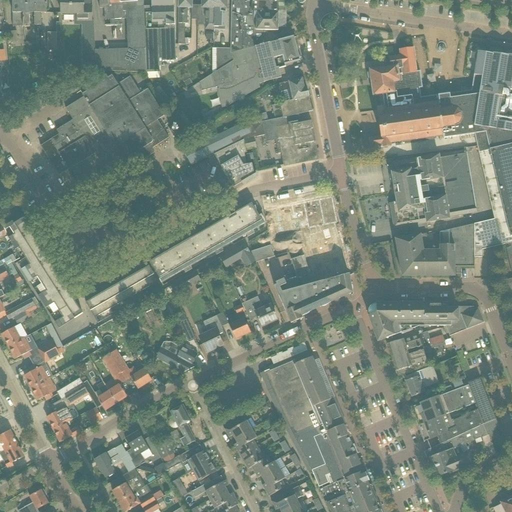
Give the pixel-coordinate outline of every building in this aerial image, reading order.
[(12,0),(12,26),(24,26),(24,13),(26,13),(26,4),(30,4),(30,0),(12,0)] [(24,13),(24,26),(30,26),(30,13),(36,13),(37,13),(37,4),(39,4),(39,0),(30,0),(30,4),(26,4),(26,13),(24,13)] [(39,0),(39,4),(37,4),(37,13),(36,13),(36,25),(41,25),(41,13),(48,13),(48,8),(50,8),(49,0),(39,0)] [(92,20),(92,6),(83,6),(83,0),(61,0),(61,14),(74,14),(74,21),(82,21),(82,37),(94,37),(93,20),(92,20)] [(144,7),(143,0),(99,0),(100,8),(104,8),(105,20),(110,19),(114,19),(126,19),(129,72),(147,73),(144,7)] [(176,46),(173,0),(151,0),(151,7),(144,7),(147,73),(160,72),(159,61),(176,60),(176,46)] [(178,8),(178,44),(185,44),(185,24),(188,24),(188,8),(192,8),(192,6),(192,5),(192,1),(191,0),(178,0),(178,8)] [(201,0),(202,1),(202,6),(205,6),(205,16),(205,25),(205,30),(214,30),(215,0),(201,0)] [(215,0),(214,30),(226,30),(226,8),(227,8),(226,0),(215,0)] [(231,0),(231,49),(230,53),(231,53),(256,47),(256,35),(261,35),(261,33),(264,33),(264,30),(278,31),(278,7),(283,7),(284,0),(281,0),(231,0)] [(104,24),(102,46),(122,47),(123,43),(118,43),(120,26),(104,24)] [(8,32),(9,42),(18,41),(17,31),(8,32)] [(48,50),(56,51),(57,33),(56,33),(48,33),(48,50)] [(303,62),(296,37),(294,38),(294,37),(284,39),(256,47),(231,53),(233,61),(244,96),(260,87),(259,84),(266,81),(273,79),(281,77),(281,76),(279,77),(278,72),(279,72),(278,69),(285,67),(285,64),(297,61),(297,64),(303,62)] [(26,42),(28,54),(41,52),(39,41),(26,42)] [(370,71),(367,73),(368,79),(371,80),(372,84),(371,84),(373,95),(383,94),(384,106),(385,106),(386,110),(422,104),(421,98),(420,88),(422,88),(421,77),(420,71),(417,72),(413,47),(399,49),(400,56),(398,57),(389,58),(391,67),(370,70),(370,71)] [(224,49),(223,67),(233,61),(231,53),(230,53),(231,49),(224,49)] [(95,63),(96,71),(112,71),(104,50),(95,50),(95,60),(95,63)] [(376,138),(370,139),(371,146),(382,145),(382,148),(391,147),(390,144),(426,139),(426,141),(434,140),(434,138),(442,137),(443,139),(474,134),(478,152),(511,144),(511,55),(508,55),(508,56),(493,53),(493,54),(478,52),(472,91),(444,94),(421,98),(422,104),(386,110),(385,106),(384,106),(377,108),(378,111),(381,138),(376,138)] [(233,61),(223,67),(211,75),(199,82),(202,91),(208,89),(214,88),(217,88),(222,108),(226,107),(244,96),(233,61)] [(147,151),(169,138),(157,120),(164,116),(147,89),(140,93),(130,77),(117,84),(112,76),(108,78),(105,75),(84,89),(86,92),(82,94),(83,97),(65,108),(66,109),(66,108),(69,112),(68,112),(73,120),(56,130),(59,134),(40,146),(45,154),(47,153),(53,164),(52,165),(59,175),(69,169),(69,170),(98,152),(106,165),(103,166),(109,176),(135,159),(136,158),(136,157),(136,156),(144,150),(144,151),(146,152),(147,151)] [(286,91),(289,101),(289,102),(309,97),(304,78),(294,80),(279,84),(281,92),(286,91)] [(272,106),(275,119),(283,118),(294,116),(298,115),(312,111),(309,97),(289,102),(289,101),(279,103),(280,104),(272,106)] [(174,117),(185,134),(193,128),(182,112),(174,117)] [(265,113),(252,116),(253,118),(254,118),(255,124),(267,121),(265,113)] [(275,119),(267,121),(255,124),(254,118),(253,118),(199,144),(196,141),(182,148),(191,165),(222,151),(235,144),(244,139),(244,141),(247,150),(257,148),(255,137),(258,136),(265,135),(266,142),(275,140),(277,148),(313,141),(310,129),(313,129),(311,121),(299,123),(298,115),(294,116),(283,118),(275,119)] [(246,165),(244,153),(247,153),(243,140),(214,154),(233,188),(242,183),(243,185),(258,177),(253,167),(252,164),(246,165)] [(313,141),(277,148),(278,154),(282,153),(284,165),(312,160),(315,155),(313,142),(313,141)] [(467,141),(450,143),(451,149),(468,147),(467,141)] [(511,144),(478,152),(494,219),(474,224),(474,258),(482,257),(482,250),(495,246),(505,244),(511,242),(511,144)] [(419,220),(422,219),(422,218),(425,218),(426,223),(449,219),(449,217),(477,213),(468,150),(427,157),(394,162),(395,172),(391,172),(396,202),(389,203),(394,228),(419,224),(419,220)] [(289,227),(290,234),(297,232),(297,233),(297,232),(331,226),(330,217),(334,217),(331,202),(289,210),(290,216),(285,217),(287,227),(289,227)] [(192,269),(188,263),(213,249),(216,255),(223,251),(219,245),(244,231),(248,237),(254,233),(250,227),(261,221),(252,203),(150,262),(160,279),(181,267),(185,273),(192,269)] [(31,233),(27,226),(29,224),(25,217),(14,224),(12,221),(4,226),(5,229),(9,227),(14,234),(8,238),(12,244),(25,235),(26,237),(31,233)] [(474,258),(474,224),(440,232),(440,245),(440,251),(429,251),(426,234),(396,239),(402,276),(402,277),(403,276),(439,276),(454,276),(454,269),(454,267),(474,267),(474,258)] [(271,245),(274,256),(275,257),(289,252),(286,242),(298,240),(297,233),(297,232),(290,234),(291,234),(270,238),(271,245)] [(40,247),(31,233),(26,237),(25,235),(12,244),(15,250),(18,247),(25,257),(40,247)] [(275,283),(277,286),(277,285),(288,310),(285,311),(291,324),(303,318),(302,317),(307,314),(309,313),(310,312),(321,307),(322,307),(323,307),(325,306),(327,305),(328,305),(328,304),(329,303),(350,294),(351,293),(352,292),(352,291),(352,290),(353,290),(353,289),(353,288),(352,287),(352,286),(352,285),(351,285),(351,284),(349,275),(348,275),(348,274),(349,274),(337,233),(311,241),(311,243),(301,246),(304,256),(290,260),(298,277),(285,282),(284,279),(275,283)] [(252,253),(251,252),(248,245),(220,260),(225,267),(238,260),(238,261),(252,253)] [(271,245),(251,252),(252,253),(256,262),(274,256),(271,245)] [(25,276),(49,260),(40,247),(25,257),(29,264),(21,270),(25,276)] [(0,269),(4,268),(12,263),(12,262),(9,257),(9,256),(0,261),(0,269)] [(42,283),(57,274),(49,260),(25,276),(29,282),(37,276),(42,283)] [(161,287),(149,266),(133,275),(141,290),(154,283),(157,289),(161,287)] [(4,268),(0,269),(0,281),(9,277),(4,268)] [(195,272),(188,277),(192,285),(200,281),(196,272),(195,272)] [(65,287),(57,274),(42,283),(46,291),(38,296),(42,302),(65,287)] [(141,290),(133,275),(117,284),(129,305),(132,303),(129,297),(141,290)] [(172,286),(171,286),(176,294),(182,291),(177,283),(172,286)] [(129,305),(117,284),(102,293),(110,308),(122,301),(126,307),(129,305)] [(74,300),(65,287),(42,302),(46,308),(54,303),(58,310),(74,300)] [(97,315),(110,308),(102,293),(86,303),(97,323),(101,321),(97,315)] [(249,320),(250,320),(250,318),(256,315),(262,327),(277,320),(275,314),(271,305),(263,309),(258,297),(242,304),(245,311),(249,320)] [(18,315),(25,312),(35,306),(32,299),(14,308),(18,315)] [(376,303),(376,308),(374,308),(373,310),(372,312),(372,314),(368,316),(378,342),(419,326),(429,326),(446,326),(450,336),(484,323),(478,308),(474,309),(473,307),(457,307),(457,309),(448,309),(448,303),(424,303),(424,299),(398,299),(398,303),(376,303)] [(83,313),(74,300),(58,310),(63,317),(55,322),(59,329),(83,313)] [(234,308),(237,315),(245,312),(241,304),(234,308)] [(25,312),(18,315),(14,318),(18,325),(29,319),(25,312)] [(223,313),(217,316),(221,327),(228,324),(223,313)] [(180,323),(185,334),(192,331),(187,320),(186,320),(184,314),(178,317),(181,322),(180,323)] [(221,327),(217,316),(203,322),(209,333),(200,337),(203,343),(207,352),(222,345),(216,333),(223,330),(221,327)] [(229,326),(231,330),(235,339),(250,332),(244,319),(229,326)] [(63,347),(51,324),(46,327),(58,350),(63,347)] [(2,334),(8,347),(20,340),(12,325),(7,328),(8,331),(2,334)] [(392,358),(431,346),(427,332),(403,339),(387,344),(391,355),(392,358)] [(20,340),(8,347),(15,359),(22,356),(24,359),(27,357),(28,357),(26,353),(32,350),(25,338),(20,340)] [(37,349),(41,356),(56,348),(53,341),(37,349)] [(431,346),(392,358),(396,371),(398,377),(410,373),(428,368),(427,361),(434,359),(431,349),(446,345),(445,341),(431,346)] [(190,350),(191,348),(185,345),(184,346),(183,346),(179,353),(175,351),(173,354),(161,348),(155,357),(182,372),(183,373),(196,366),(192,365),(198,354),(190,350)] [(56,348),(41,356),(45,363),(60,356),(56,348)] [(116,350),(111,354),(126,380),(130,378),(138,389),(152,381),(144,369),(137,374),(133,368),(129,370),(116,350)] [(269,370),(260,373),(268,391),(269,394),(280,417),(287,432),(289,437),(309,472),(312,471),(319,487),(329,483),(326,476),(330,474),(331,477),(333,484),(361,472),(361,471),(360,468),(361,468),(343,425),(342,422),(335,405),(332,406),(328,396),(319,373),(309,351),(308,351),(272,367),(268,368),(269,370)] [(113,379),(105,384),(116,403),(127,397),(119,385),(126,380),(111,354),(102,359),(113,379)] [(53,377),(48,368),(44,370),(42,366),(35,370),(35,369),(33,366),(29,369),(31,372),(24,376),(31,388),(50,378),(53,377)] [(428,380),(434,378),(430,367),(405,376),(407,381),(405,381),(411,397),(425,392),(423,387),(429,384),(428,380)] [(50,378),(31,388),(38,401),(44,397),(46,401),(51,398),(49,395),(57,391),(50,378)] [(478,409),(484,424),(496,419),(480,378),(467,383),(478,409)] [(83,384),(87,391),(91,388),(87,381),(83,384)] [(117,404),(116,403),(105,384),(104,384),(102,382),(97,386),(102,396),(98,398),(101,403),(101,404),(102,405),(105,410),(116,404),(117,404)] [(58,392),(62,399),(75,392),(71,385),(58,392)] [(84,386),(65,398),(70,406),(89,395),(84,386)] [(426,401),(410,407),(420,433),(430,430),(431,429),(433,424),(432,421),(441,418),(441,417),(470,405),(463,387),(442,396),(440,391),(424,397),(426,401)] [(169,423),(169,425),(171,427),(173,428),(175,428),(178,428),(178,427),(186,446),(195,441),(186,423),(190,421),(182,406),(171,412),(173,417),(172,417),(170,419),(169,421),(169,423)] [(71,421),(65,408),(64,407),(53,413),(53,414),(47,417),(53,430),(65,424),(71,421)] [(86,414),(87,416),(91,425),(102,419),(96,409),(86,414)] [(444,434),(447,441),(484,424),(478,409),(456,420),(455,419),(444,424),(441,418),(432,421),(433,424),(431,429),(420,433),(423,442),(444,434)] [(251,429),(248,424),(246,420),(246,421),(243,416),(223,428),(228,435),(229,437),(233,435),(235,439),(251,430),(251,429)] [(484,424),(486,430),(498,426),(496,419),(484,424)] [(263,423),(266,428),(271,425),(268,420),(263,423)] [(65,424),(53,430),(60,442),(71,436),(72,438),(81,433),(78,427),(69,432),(65,424)] [(484,424),(447,441),(426,451),(436,476),(437,475),(438,477),(468,465),(463,454),(460,446),(488,435),(486,430),(484,424)] [(498,426),(486,430),(488,435),(489,435),(491,441),(502,436),(498,426)] [(234,445),(236,450),(252,440),(256,438),(251,430),(235,439),(237,443),(234,445)] [(0,442),(4,450),(17,444),(10,431),(0,435),(0,442)] [(138,431),(125,439),(131,449),(127,452),(132,460),(131,461),(136,469),(145,464),(140,454),(149,449),(145,442),(138,431)] [(240,456),(256,447),(252,440),(236,450),(240,456)] [(157,448),(162,459),(175,453),(173,450),(170,442),(157,448)] [(4,450),(0,452),(0,454),(4,463),(7,468),(13,465),(12,463),(24,457),(17,444),(4,450)] [(244,463),(260,453),(256,447),(240,456),(244,463)] [(109,460),(118,455),(115,449),(106,454),(105,454),(94,460),(102,473),(103,472),(106,477),(114,472),(111,467),(112,466),(109,460)] [(210,461),(205,451),(187,460),(193,471),(210,461)] [(251,467),(267,457),(264,459),(260,453),(244,463),(247,467),(248,469),(251,467)] [(290,457),(293,462),(298,459),(295,454),(290,457)] [(181,456),(163,465),(167,471),(184,462),(181,456)] [(271,464),(271,463),(267,457),(251,467),(255,473),(271,464)] [(298,459),(293,462),(296,467),(301,465),(298,459)] [(123,463),(128,473),(134,469),(133,466),(131,461),(130,462),(129,460),(123,463)] [(216,472),(210,461),(193,471),(198,481),(201,480),(208,476),(216,472)] [(261,476),(263,480),(280,470),(274,461),(271,463),(271,464),(255,473),(258,478),(261,476)] [(163,464),(155,469),(159,476),(167,471),(163,465),(163,464)] [(112,491),(119,502),(140,490),(133,479),(139,475),(135,469),(134,469),(128,473),(123,476),(127,482),(112,491)] [(262,486),(265,490),(281,480),(285,478),(280,470),(263,480),(266,484),(262,486)] [(331,497),(332,499),(368,484),(367,482),(369,481),(366,473),(364,473),(362,470),(361,471),(361,472),(333,484),(322,489),(327,499),(331,497)] [(153,475),(147,478),(150,483),(156,479),(153,475)] [(195,498),(206,492),(210,500),(227,491),(225,487),(228,485),(226,480),(219,484),(217,478),(211,481),(200,487),(192,492),(195,498)] [(281,480),(265,490),(269,497),(285,487),(281,480)] [(377,504),(375,498),(371,489),(370,489),(368,484),(332,499),(326,502),(330,511),(373,511),(379,510),(380,509),(379,508),(378,508),(377,504)] [(183,485),(176,490),(179,496),(187,492),(183,485)] [(140,504),(143,509),(156,501),(151,494),(151,495),(145,486),(140,490),(119,502),(124,511),(126,511),(134,508),(140,504)] [(279,508),(281,511),(282,511),(298,504),(296,499),(303,496),(299,486),(282,494),(271,500),(276,510),(279,508)] [(33,503),(24,508),(18,511),(38,511),(37,509),(48,503),(44,496),(46,495),(43,490),(41,491),(30,497),(33,503)] [(210,500),(215,509),(235,498),(232,493),(229,495),(227,491),(210,500)] [(152,495),(156,501),(162,498),(158,492),(152,495)] [(511,511),(511,497),(501,503),(505,511),(511,511)] [(218,507),(220,511),(223,511),(235,506),(239,504),(235,498),(215,509),(218,507)] [(312,501),(315,507),(321,504),(318,498),(312,501)] [(154,511),(160,508),(158,505),(156,501),(143,509),(144,511),(154,511)]
